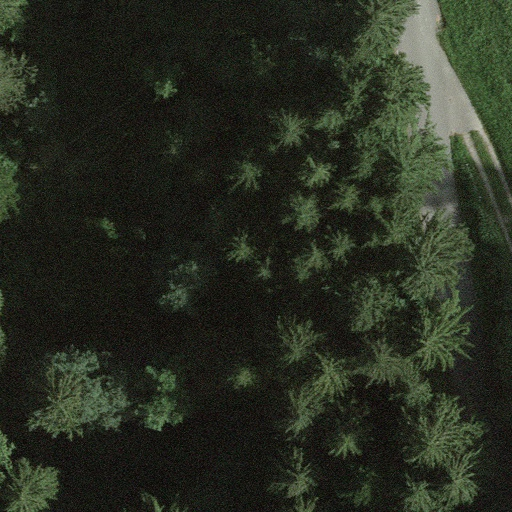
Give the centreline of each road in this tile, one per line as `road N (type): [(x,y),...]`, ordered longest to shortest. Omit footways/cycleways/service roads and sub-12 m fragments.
road 1 (unclassified): [(511,498),(413,0)]
road 2 (track): [(511,219),(489,153),(424,68)]
